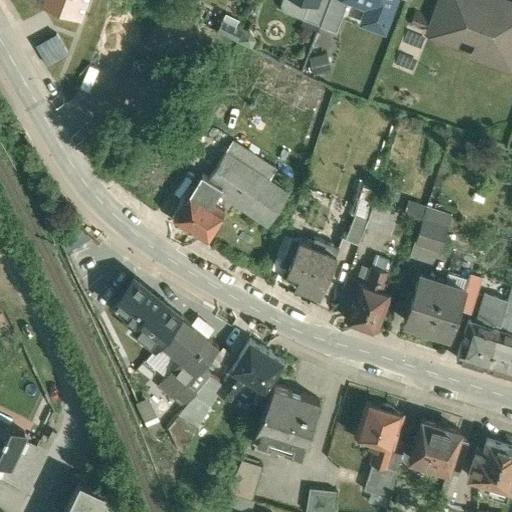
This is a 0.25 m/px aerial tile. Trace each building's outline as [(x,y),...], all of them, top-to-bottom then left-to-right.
[(44,0),(80,13),(84,0),(44,0)] [(316,0),(316,2),(309,0),(303,18),(320,25),(329,0),(316,0)] [(348,0),(329,0),(320,25),(337,31),(348,0)] [(360,0),(359,2),(369,5),(364,21),(383,28),(393,0),(360,0)] [(441,0),(430,30),(456,40),(461,27),(471,0),(441,0)] [(511,61),(511,3),(502,0),(471,0),(461,27),(480,34),(473,53),(510,66),(511,61)] [(427,16),(416,12),(412,24),(423,28),(427,16)] [(257,35),(244,29),(238,41),(251,47),(257,35)] [(59,33),(37,45),(48,66),(71,53),(59,33)] [(328,53),(311,58),(316,76),(333,71),(328,53)] [(269,180),(277,168),(234,141),(226,152),(269,180)] [(269,180),(226,152),(210,178),(223,186),(219,192),(269,225),(290,193),(269,180)] [(207,176),(196,192),(193,190),(175,219),(206,239),(225,211),(212,203),(219,192),(223,186),(210,178),(207,176)] [(397,212),(373,204),(368,219),(366,226),(390,234),(397,212)] [(368,219),(356,215),(347,239),(359,243),(368,219)] [(448,226),(423,218),(416,241),(441,249),(448,226)] [(316,236),(312,245),(294,237),(285,259),(291,261),(289,267),(301,273),(297,284),(321,293),(336,254),(323,249),(327,240),(316,236)] [(366,284),(359,282),(347,317),(378,328),(390,293),(382,290),(383,286),(389,288),(395,272),(389,270),(392,261),(377,255),(366,284)] [(466,288),(419,273),(404,319),(451,334),(466,288)] [(175,322),(164,314),(171,305),(149,287),(147,290),(129,276),(111,299),(138,322),(134,326),(150,339),(153,335),(160,341),(175,322)] [(511,286),(508,300),(499,328),(508,331),(509,327),(510,327),(511,321),(511,286)] [(484,292),(476,321),(499,328),(508,300),(484,292)] [(219,344),(182,314),(175,322),(160,341),(180,358),(166,375),(183,389),(203,364),(219,344)] [(476,321),(469,319),(457,357),(487,367),(499,328),(476,321)] [(511,332),(508,331),(499,328),(487,367),(511,374),(511,332)] [(252,339),(250,338),(232,367),(245,375),(265,388),(283,359),(282,358),(271,352),(272,351),(263,345),(262,346),(251,339),(252,339)] [(203,364),(183,389),(192,397),(197,391),(212,372),(203,364)] [(245,375),(232,367),(222,382),(236,391),(245,375)] [(212,372),(197,391),(205,398),(220,378),(212,372)] [(320,400),(274,384),(252,436),(303,452),(320,400)] [(381,405),(367,400),(356,435),(379,442),(372,462),(386,466),(392,446),(393,446),(395,439),(403,412),(394,409),(393,404),(384,402),(381,405)] [(25,430),(0,416),(0,457),(9,462),(25,430)] [(461,430),(423,418),(410,458),(448,470),(459,437),(461,430)] [(469,440),(459,437),(448,470),(459,473),(469,440)] [(511,479),(511,445),(487,438),(482,453),(476,451),(469,475),(492,482),(489,492),(506,497),(511,479)] [(386,466),(372,462),(364,489),(390,497),(405,442),(395,439),(393,446),(392,446),(386,466)] [(263,465),(242,458),(228,491),(253,499),(263,465)] [(448,470),(438,503),(449,507),(456,482),(459,473),(448,470)] [(67,510),(66,511),(110,511),(111,510),(107,508),(110,501),(98,496),(102,489),(79,478),(65,509),(67,510)] [(449,507),(447,511),(460,511),(462,507),(461,507),(467,486),(456,482),(449,507)] [(334,511),(337,490),(310,487),(306,510),(320,511),(334,511)]
